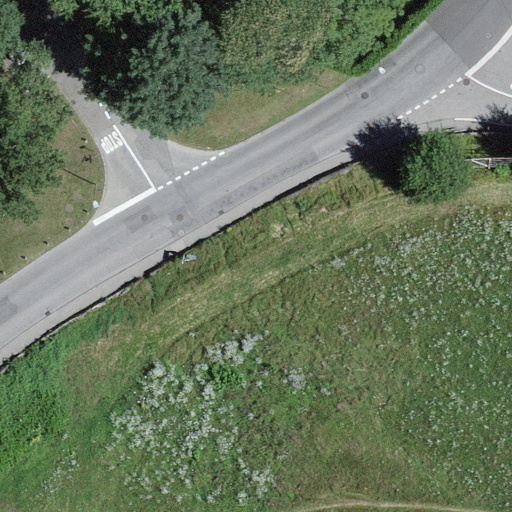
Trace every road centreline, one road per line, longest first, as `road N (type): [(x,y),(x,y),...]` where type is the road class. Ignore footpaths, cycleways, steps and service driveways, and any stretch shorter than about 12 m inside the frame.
road 1 (residential): [(168,218),(442,51)]
road 2 (residential): [(168,218),(19,0)]
road 3 (residential): [(0,324),(168,218)]
